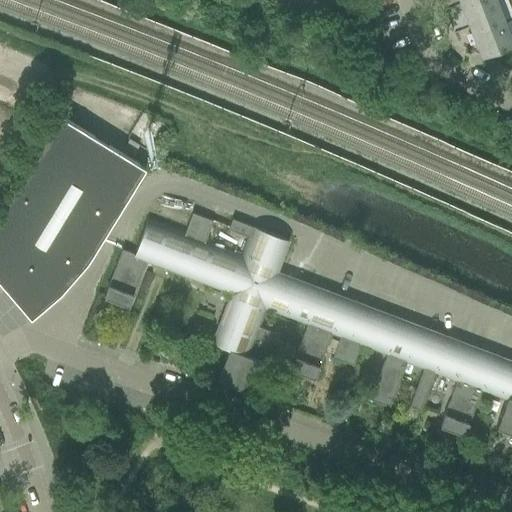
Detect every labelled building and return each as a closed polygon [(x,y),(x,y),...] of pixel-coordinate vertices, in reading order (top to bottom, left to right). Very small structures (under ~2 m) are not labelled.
[(476,0),(464,5),(473,29),(491,22),(492,26),(506,20),(498,0),(486,0),(483,2),(482,0),(476,0)] [(491,22),(473,29),(483,53),(500,47),(502,50),(511,46),(511,34),(506,20),(492,26),(491,22)] [(376,35),(369,37),(374,50),(381,48),(376,35)] [(34,313),(35,314),(60,292),(88,261),(145,167),(58,114),(0,208),(0,280),(8,290),(14,285),(15,287),(28,297),(36,311),(34,313)] [(128,138),(124,145),(134,151),(139,144),(128,138)] [(496,427),(511,432),(511,361),(344,298),(275,272),(287,239),(251,225),(232,218),(228,229),(247,236),(240,253),(205,239),(212,220),(192,212),(185,231),(148,217),(134,253),(122,249),(104,296),(128,305),(146,258),(232,291),(213,342),(228,348),(217,379),(248,390),(259,360),(249,356),(256,337),(275,344),(279,334),(260,327),(267,310),(306,325),(290,368),(314,377),(331,334),(339,338),(332,357),(352,364),(360,345),(386,355),(369,398),(389,406),(406,362),(422,369),(409,406),(420,410),(434,373),(456,382),(440,425),(464,434),(480,391),(506,401),(496,427)]
